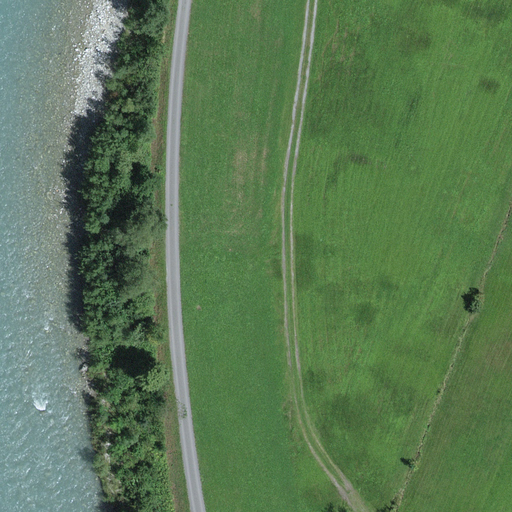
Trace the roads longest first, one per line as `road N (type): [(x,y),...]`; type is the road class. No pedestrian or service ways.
road 1 (track): [(311,0),(286,256),(297,395),(321,457),(362,511)]
road 2 (track): [(199,511),(172,293),(185,0)]
